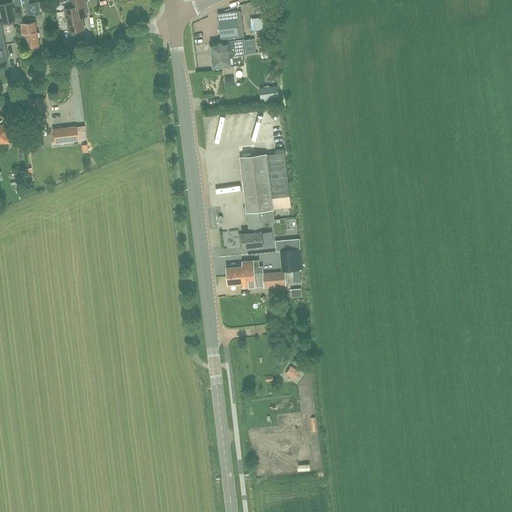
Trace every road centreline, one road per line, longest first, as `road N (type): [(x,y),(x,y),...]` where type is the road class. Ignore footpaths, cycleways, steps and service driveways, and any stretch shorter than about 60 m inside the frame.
road 1 (tertiary): [(232,511),(172,18)]
road 2 (unclassified): [(0,90),(172,18)]
